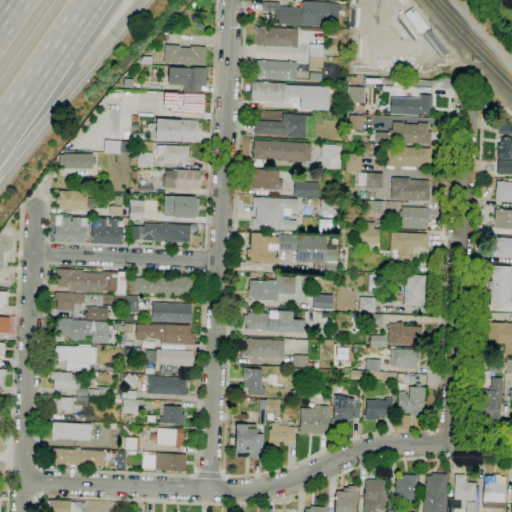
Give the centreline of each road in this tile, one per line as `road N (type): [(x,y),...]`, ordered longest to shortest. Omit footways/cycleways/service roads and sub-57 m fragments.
road 1 (residential): [(230,0),(208,492)]
road 2 (residential): [(35,209),(21,511)]
road 3 (residential): [(447,445),(397,445),(292,482),(208,492)]
road 4 (motorway): [(0,173),(144,0)]
road 5 (residential): [(208,492),(23,482)]
road 6 (residential): [(218,262),(34,253)]
road 7 (motorway): [(0,124),(87,0)]
